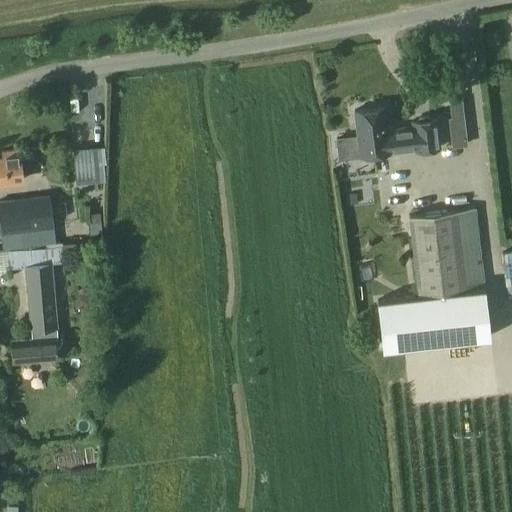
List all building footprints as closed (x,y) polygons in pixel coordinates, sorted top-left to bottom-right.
[(358,135),(337,138),(339,158),(390,152),(390,151),(415,148),(415,150),(440,147),(436,118),(431,118),(428,116),(420,117),(417,120),(412,121),(413,126),(387,129),(384,106),(355,110),(358,135)] [(105,145),(73,148),(76,180),(105,178),(104,163),(106,163),(105,145)] [(0,182),(22,179),(18,149),(1,151),(2,157),(0,157),(0,182)] [(0,200),(0,228),(1,234),(54,227),(50,203),(49,193),(0,200)] [(409,214),(419,295),(419,296),(485,288),(475,206),(409,214)] [(88,213),(91,241),(103,240),(99,212),(88,213)] [(25,264),(50,262),(63,260),(62,247),(7,250),(9,267),(25,266),(25,264)] [(54,336),(57,336),(50,262),(25,264),(25,266),(32,338),(54,336)] [(383,348),(490,336),(485,288),(419,296),(419,295),(377,301),(383,348)] [(56,358),(54,336),(32,338),(9,340),(12,362),(56,358)]
